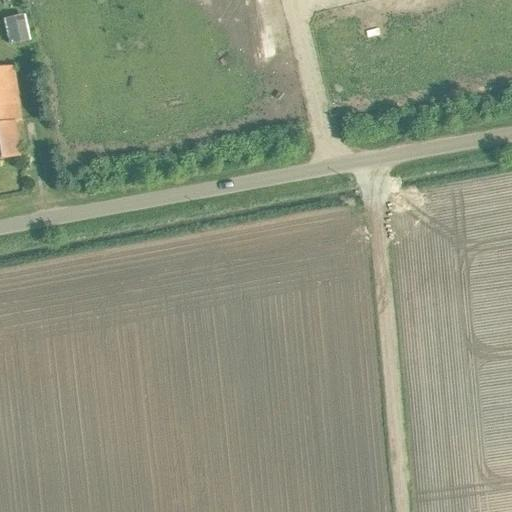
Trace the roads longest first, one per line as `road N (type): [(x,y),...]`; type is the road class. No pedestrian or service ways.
road 1 (unclassified): [(511,134),(0,228)]
road 2 (track): [(406,511),(376,158)]
